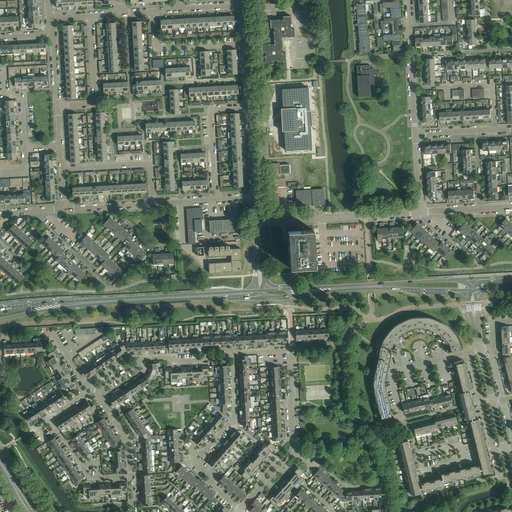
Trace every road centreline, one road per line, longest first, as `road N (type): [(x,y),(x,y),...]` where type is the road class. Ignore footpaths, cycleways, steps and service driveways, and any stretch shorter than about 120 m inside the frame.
road 1 (secondary): [(49,306),(255,294)]
road 2 (residential): [(99,391),(142,359),(292,350)]
road 3 (residential): [(239,510),(292,448),(292,350)]
road 4 (residential): [(256,223),(420,213)]
road 5 (residential): [(239,510),(194,462),(235,406)]
road 6 (residential): [(401,419),(392,372),(470,352)]
road 7 (residential): [(216,201),(212,111),(249,107)]
road 8 (residential): [(496,129),(494,84),(412,87)]
road 9 (residential): [(153,205),(146,164),(61,169)]
road 10 (residential): [(58,106),(95,102),(90,14)]
road 11 (residential): [(245,44),(158,47),(153,10)]
